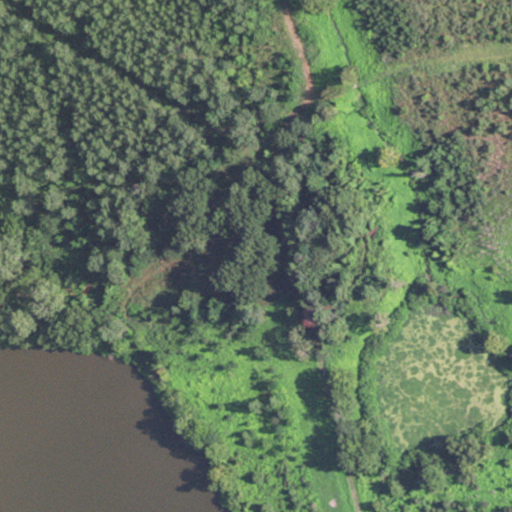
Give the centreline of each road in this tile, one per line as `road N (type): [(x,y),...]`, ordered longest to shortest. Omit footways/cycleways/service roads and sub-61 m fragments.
road 1 (residential): [(511,8),(479,3),(333,18),(183,84),(57,205),(48,317)]
road 2 (residential): [(272,0),(301,89),(230,248),(116,318),(0,314)]
road 3 (residential): [(354,511),(294,293),(248,205)]
